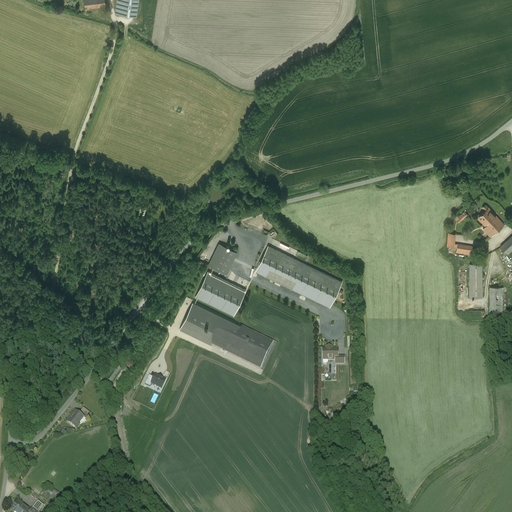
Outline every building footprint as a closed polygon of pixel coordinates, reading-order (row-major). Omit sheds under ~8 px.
[(138,0),(117,0),(116,12),(137,15),(138,0)] [(503,226),(488,209),(477,219),(485,228),(482,230),(490,238),(503,226)] [(465,212),(458,218),(461,221),(468,215),(465,212)] [(511,237),(500,248),(507,255),(511,250),(511,237)] [(219,244),(209,265),(226,274),(237,253),(219,244)] [(472,247),(457,245),(456,253),(471,255),(472,247)] [(342,282),(268,246),(255,272),(329,308),(342,282)] [(511,275),(500,262),(490,271),(503,284),(511,275)] [(481,265),(469,265),(469,297),(481,297),(481,265)] [(208,273),(196,297),(234,316),(246,291),(208,273)] [(503,288),(489,287),(489,318),(502,318),(503,288)] [(193,303),(179,329),(260,369),(273,342),(193,303)] [(331,350),(331,347),(326,348),(326,350),(322,350),(322,358),(327,357),(327,359),(327,360),(335,360),(335,364),(338,364),(338,357),(338,350),(331,350)] [(117,366),(107,379),(111,382),(121,369),(117,366)] [(151,384),(154,378),(149,376),(145,385),(150,387),(151,384)] [(165,381),(155,376),(154,378),(151,384),(161,389),(165,381)] [(91,414),(83,408),(79,413),(79,414),(83,417),(87,420),(91,414)] [(76,411),(67,422),(76,429),(79,425),(77,424),(83,417),(79,414),(79,413),(76,411)] [(38,501),(32,510),(35,511),(39,511),(44,506),(38,501)] [(30,511),(31,511),(19,502),(12,511),(11,511),(30,511)]
